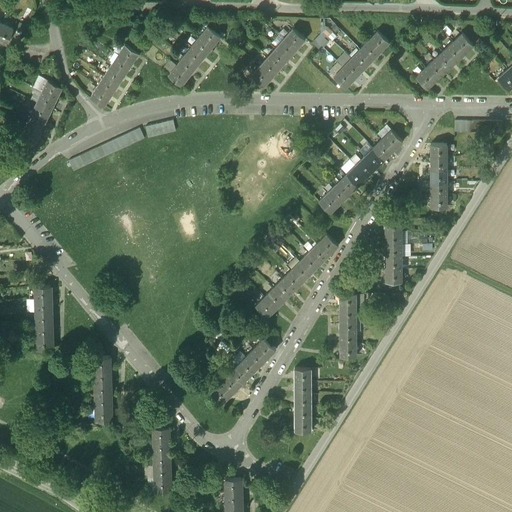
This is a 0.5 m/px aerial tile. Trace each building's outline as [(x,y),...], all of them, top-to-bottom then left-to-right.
[(2,23),(0,26),(0,40),(7,43),(13,29),(2,23)] [(220,35),(208,25),(200,35),(212,45),(220,35)] [(305,38),(293,27),(284,37),(296,47),(305,38)] [(389,41),(377,29),(368,39),(380,50),(389,41)] [(473,44),(462,32),(453,41),(464,52),(473,44)] [(212,45),(200,35),(192,45),(205,55),(212,45)] [(284,37),(276,46),(288,57),(296,47),(284,37)] [(380,50),(368,39),(360,48),(371,59),(380,50)] [(464,52),(453,41),(444,49),(455,61),(464,52)] [(139,52),(125,43),(118,54),(132,63),(139,52)] [(205,55),(192,45),(184,54),(197,64),(205,55)] [(288,57),(276,46),(268,55),(280,66),(288,57)] [(371,59),(360,48),(351,57),(363,68),(371,59)] [(455,61),(444,49),(434,58),(445,70),(455,61)] [(132,63),(118,54),(111,64),(125,73),(132,63)] [(197,64),(184,54),(177,64),(189,74),(197,64)] [(280,66),(268,55),(260,65),(272,76),(280,66)] [(363,68),(351,57),(342,66),(354,77),(363,68)] [(445,70),(434,58),(425,66),(436,78),(445,70)] [(125,73),(111,64),(104,75),(118,84),(125,73)] [(189,74),(177,64),(169,74),(181,84),(189,74)] [(272,76),(260,65),(251,75),(263,85),(272,76)] [(354,77),(342,66),(333,75),(345,86),(354,77)] [(436,78),(425,66),(416,75),(427,87),(436,78)] [(511,85),(511,72),(508,67),(498,76),(509,88),(511,85)] [(118,84),(104,75),(98,85),(111,94),(118,84)] [(62,86),(48,79),(42,91),(57,98),(62,86)] [(111,94),(98,85),(91,96),(104,105),(111,94)] [(57,98),(42,91),(37,102),(51,109),(57,98)] [(51,109),(37,102),(31,113),(46,120),(51,109)] [(46,120),(31,113),(26,124),(40,131),(46,120)] [(173,119),(145,125),(148,136),(175,129),(173,119)] [(40,131),(26,124),(20,136),(34,143),(40,131)] [(139,127),(134,129),(139,139),(144,137),(139,127)] [(134,129),(128,132),(133,142),(139,139),(134,129)] [(402,140),(391,129),(382,138),(393,149),(402,140)] [(128,132),(123,134),(128,144),(133,142),(128,132)] [(123,134),(118,137),(122,147),(128,144),(123,134)] [(118,137),(112,139),(117,150),(122,147),(118,137)] [(393,149),(382,138),(373,147),(384,158),(393,149)] [(112,139),(107,142),(112,152),(117,150),(112,139)] [(107,142),(101,145),(106,155),(112,152),(107,142)] [(447,143),(431,143),(431,156),(447,156),(447,143)] [(106,155),(101,145),(96,147),(101,157),(106,155)] [(96,147),(90,150),(95,160),(101,157),(96,147)] [(384,158),(373,147),(364,156),(375,167),(384,158)] [(95,160),(90,150),(85,152),(90,162),(95,160)] [(85,152),(80,155),(84,165),(90,162),(85,152)] [(80,155),(74,157),(79,167),(84,165),(80,155)] [(375,167),(364,156),(355,164),(367,176),(375,167)] [(447,156),(431,156),(431,168),(447,168),(447,156)] [(74,157),(69,160),(74,170),(79,167),(74,157)] [(367,176),(355,164),(346,173),(358,184),(367,176)] [(447,168),(431,168),(431,181),(447,181),(447,168)] [(346,173),(337,182),(348,194),(358,184),(346,173)] [(447,181),(431,181),(431,193),(447,193),(447,181)] [(348,194),(337,182),(328,191),(339,203),(348,194)] [(339,203),(328,191),(319,200),(330,212),(339,203)] [(447,193),(431,193),(431,206),(447,206),(447,193)] [(401,217),(385,217),(385,230),(401,230),(401,217)] [(401,230),(385,230),(385,243),(401,243),(401,230)] [(338,244),(327,233),(318,242),(329,253),(338,244)] [(329,253),(318,242),(309,251),(320,262),(329,253)] [(401,255),(401,243),(385,243),(385,255),(401,255)] [(309,251),(300,260),(312,271),(320,262),(309,251)] [(401,268),(401,255),(385,255),(385,268),(401,268)] [(300,260),(291,269),(303,280),(312,271),(300,260)] [(401,268),(385,268),(385,281),(401,281),(401,268)] [(291,269),(283,278),(294,289),(303,280),(291,269)] [(283,278),(274,287),(285,298),(294,289),(283,278)] [(51,286),(35,286),(35,299),(51,298),(51,286)] [(285,298),(274,287),(265,296),(276,307),(285,298)] [(356,292),(340,292),(340,302),(340,305),(356,305),(356,292)] [(276,307),(265,296),(256,305),(267,316),(276,307)] [(51,298),(35,299),(36,312),(52,311),(51,298)] [(356,305),(340,305),(340,314),(340,318),(356,318),(356,305)] [(52,311),(36,312),(36,324),(52,323),(52,311)] [(356,330),(356,318),(340,318),(340,330),(356,330)] [(52,323),(36,324),(36,336),(53,336),(52,323)] [(356,330),(340,330),(340,343),(356,343),(356,330)] [(53,336),(36,336),(37,349),(53,349),(53,336)] [(275,349),(264,338),(255,347),(266,358),(275,349)] [(356,356),(356,343),(340,343),(340,356),(356,356)] [(266,358),(255,347),(246,356),(257,367),(266,358)] [(110,356),(94,357),(94,369),(110,369),(110,360),(110,356)] [(257,367),(246,356),(237,365),(248,376),(257,367)] [(248,376),(237,365),(228,373),(239,385),(248,376)] [(311,368),(294,367),(294,377),(295,380),(311,380),(311,368)] [(110,369),(94,369),(95,382),(111,381),(110,369)] [(239,385),(228,373),(219,382),(231,394),(239,385)] [(311,380),(295,380),(294,389),(295,393),(311,393),(311,380)] [(111,381),(95,382),(95,394),(111,394),(111,381)] [(231,394),(219,382),(210,392),(222,403),(231,394)] [(311,393),(295,393),(295,405),(311,405),(311,393)] [(111,394),(95,394),(96,407),(112,406),(111,394)] [(311,418),(311,405),(295,405),(295,418),(311,418)] [(112,406),(96,407),(96,420),(112,419),(112,406)] [(311,431),(311,418),(295,418),(295,431),(311,431)] [(169,427),(153,427),(153,440),(169,440),(169,427)] [(169,440),(153,440),(154,452),(170,452),(169,440)] [(170,452),(154,452),(154,465),(170,465),(170,452)] [(170,465),(154,465),(154,477),(170,477),(170,465)] [(170,477),(154,477),(155,490),(171,490),(170,477)] [(241,478),(225,479),(226,491),(242,491),(241,478)] [(242,491),(226,491),(226,504),(242,503),(242,491)] [(242,511),(242,503),(226,504),(226,511),(242,511)]
